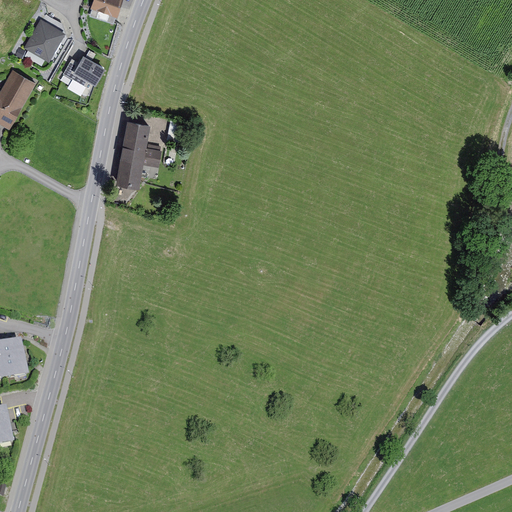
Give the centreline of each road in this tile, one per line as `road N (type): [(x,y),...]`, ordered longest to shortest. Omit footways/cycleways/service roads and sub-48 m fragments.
road 1 (tertiary): [(144,0),(100,148),(67,325),(17,511)]
road 2 (track): [(511,316),(472,353),(366,511)]
